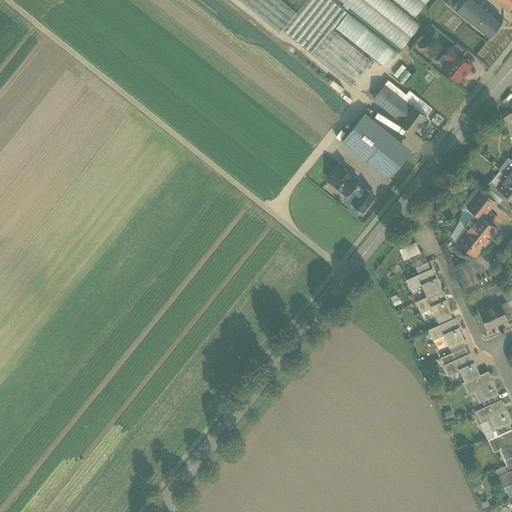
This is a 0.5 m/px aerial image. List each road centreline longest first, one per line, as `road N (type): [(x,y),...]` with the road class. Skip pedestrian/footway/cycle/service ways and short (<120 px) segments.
road 1 (tertiary): [(155,511),(511,70)]
road 2 (track): [(347,272),(7,0)]
